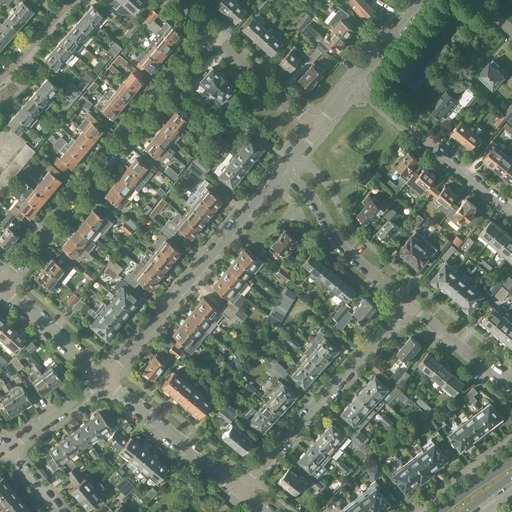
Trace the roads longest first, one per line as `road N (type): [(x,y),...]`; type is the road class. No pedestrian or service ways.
road 1 (residential): [(0,282),(208,28)]
road 2 (residential): [(103,379),(280,170)]
road 3 (residential): [(237,490),(408,304)]
road 4 (residential): [(511,213),(353,80)]
road 5 (residential): [(408,304),(334,242),(312,196),(280,170)]
road 6 (residential): [(237,490),(103,379)]
road 7 (residential): [(313,132),(208,28)]
road 8 (residential): [(103,379),(0,285)]
road 9 (residential): [(507,379),(408,304)]
road 10 (residential): [(3,448),(103,379)]
